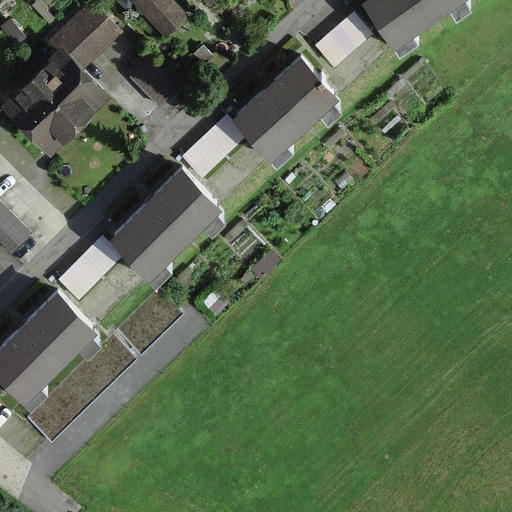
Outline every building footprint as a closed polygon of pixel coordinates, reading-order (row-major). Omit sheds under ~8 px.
[(3,105),(50,152),(111,94),(83,65),(121,29),(92,0),(91,0),(50,40),(59,51),(3,105)] [(188,13),(175,0),(135,0),(166,33),(188,13)] [(367,0),(396,41),(453,0),(367,0)] [(373,34),(354,12),(316,45),(335,67),(373,34)] [(338,89),(302,51),(270,82),(235,116),(270,153),(338,89)] [(148,56),(131,72),(160,102),(177,86),(148,56)] [(247,137),(227,115),(183,156),(203,178),(247,137)] [(222,203),(182,165),(149,200),(111,239),(150,278),(222,203)] [(123,256),(103,236),(58,279),(79,300),(123,256)] [(99,329),(56,289),(23,324),(0,347),(0,374),(29,402),(99,329)]
